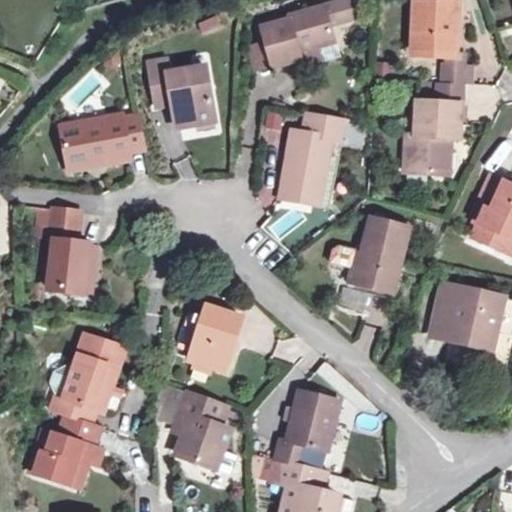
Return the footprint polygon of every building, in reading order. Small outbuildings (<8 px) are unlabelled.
[(263,28),(266,42),(274,70),(302,62),(300,54),(335,44),(331,29),(355,22),(349,2),(291,17),(291,21),(263,28)] [(445,55),(457,55),(461,4),(417,2),(415,54),(445,55)] [(274,70),(266,42),(249,47),(257,75),(274,70)] [(300,54),(302,62),(304,69),(339,59),(335,44),(300,54)] [(444,66),(465,67),(466,55),(457,55),(445,55),(444,66)] [(173,100),(174,107),(178,130),(215,124),(206,69),(169,75),(167,62),(150,66),(155,103),(173,100)] [(465,67),(444,66),(443,83),(472,85),(472,67),(465,67)] [(156,110),(174,107),(173,100),(155,103),(156,110)] [(417,137),(408,136),(405,172),(449,175),(451,139),(459,140),(461,106),(419,103),(417,137)] [(285,113),(266,111),(265,128),(284,130),(285,113)] [(308,116),(304,135),(294,133),(281,199),(320,206),(332,140),(342,142),(346,124),(308,116)] [(62,128),(68,166),(97,161),(99,167),(132,161),(131,154),(145,151),(140,118),(125,120),(124,117),(62,128)] [(97,161),(68,166),(69,173),(99,167),(97,161)] [(486,209),(481,221),(473,238),(506,253),(511,241),(511,186),(492,177),(479,205),(480,206),(486,209)] [(475,218),(481,221),(486,209),(480,206),(475,218)] [(81,213),(55,210),(52,241),(56,242),(50,289),(86,294),(92,246),(78,245),(81,213)] [(372,220),(364,256),(357,286),(395,295),(410,230),(372,220)] [(350,267),(354,248),(334,244),(330,263),(350,267)] [(357,286),(364,256),(355,254),(348,283),(357,286)] [(443,285),(436,315),(455,320),(450,341),(491,350),(503,299),(443,285)] [(189,361),(225,373),(244,319),(208,307),(189,361)] [(455,320),(436,315),(431,337),(450,341),(455,320)] [(110,394),(113,384),(125,350),(85,336),(69,384),(65,397),(64,399),(57,396),(51,412),(63,416),(91,425),(96,410),(103,413),(110,394)] [(65,397),(69,384),(50,379),(46,390),(65,397)] [(124,388),(113,384),(110,394),(120,398),(124,388)] [(179,454),(218,468),(223,453),(232,429),(222,426),(229,406),(190,392),(179,423),(189,427),(179,454)] [(276,462),(287,464),(305,468),(310,448),(329,452),(342,403),(300,393),(287,442),(281,441),(276,462)] [(26,472),(67,486),(77,460),(88,464),(97,467),(103,450),(95,447),(102,429),(91,425),(63,416),(57,435),(52,433),(45,454),(34,450),(26,472)] [(233,459),(223,453),(218,468),(230,469),(233,459)] [(77,460),(67,486),(80,490),(88,464),(77,460)] [(337,511),(341,498),(324,494),(313,491),(318,471),(305,468),(287,464),(282,485),(292,487),(285,511),(337,511)] [(328,474),(318,471),(313,491),(324,494),(328,474)] [(354,511),(357,501),(341,498),(337,511),(354,511)]
